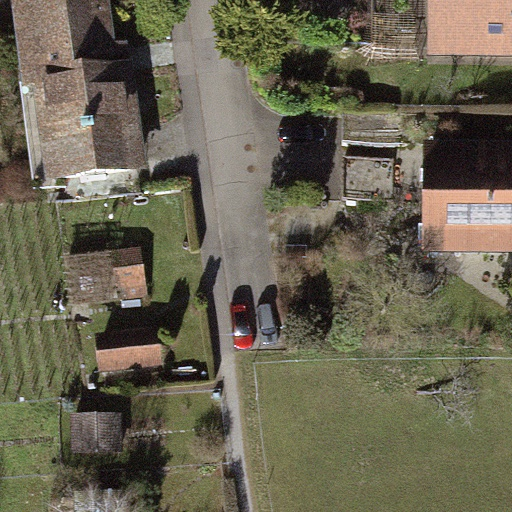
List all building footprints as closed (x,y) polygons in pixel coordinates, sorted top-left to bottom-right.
[(112,49),(105,0),(76,0),(20,7),(31,86),(39,85),(52,181),(141,170),(125,48),(112,49)] [(511,0),(434,0),(435,60),(511,59),(511,0)] [(511,151),(433,150),(431,253),(511,254),(511,151)] [(141,249),(115,254),(124,300),(150,295),(141,249)] [(163,331),(98,338),(103,375),(167,368),(163,331)] [(126,418),(76,418),(76,456),(126,456),(126,418)]
